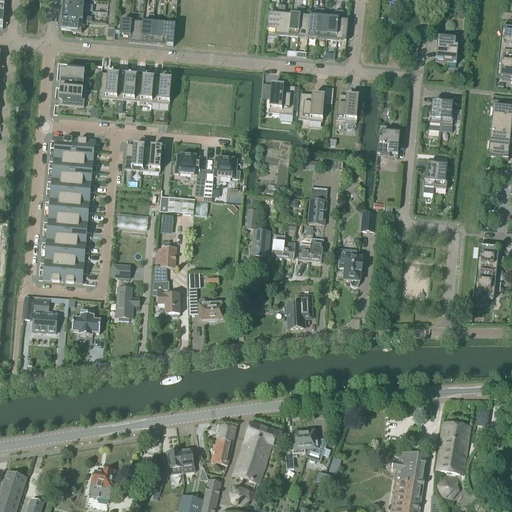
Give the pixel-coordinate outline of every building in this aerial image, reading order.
[(67,0),(63,0),(63,11),(83,13),(84,2),(67,0)] [(268,36),(279,37),(281,16),(281,14),(282,7),(278,7),(277,16),(268,15),(266,32),(268,32),(268,36)] [(63,11),(62,22),(82,23),(83,13),(63,11)] [(129,45),(140,46),(142,25),(143,16),(138,15),(138,22),(141,22),(141,25),(131,24),(129,45)] [(151,47),(153,26),(154,17),(148,16),(147,25),(142,25),(140,46),(151,47)] [(279,37),(288,38),(290,17),(284,16),(281,16),(279,37)] [(288,38),(298,39),(300,18),(290,17),(288,38)] [(298,39),(307,40),(309,19),(300,18),(298,39)] [(307,40),(317,41),(319,19),(314,19),(309,19),(307,40)] [(317,41),(326,42),(328,20),(323,20),(319,19),(317,41)] [(326,42),(336,43),(338,21),(328,20),(326,42)] [(338,21),(336,43),(346,44),(348,22),(338,21)] [(82,23),(62,22),(61,33),(81,34),(82,23)] [(105,42),(129,45),(131,24),(120,23),(119,34),(114,34),(114,39),(105,38),(105,42)] [(151,47),(162,48),(164,27),(153,26),(151,47)] [(164,27),(162,48),(173,48),(175,28),(164,27)] [(501,29),(499,42),(511,43),(511,29),(501,29)] [(437,40),(436,52),(457,54),(458,42),(437,40)] [(511,43),(499,42),(498,55),(511,56),(511,43)] [(457,54),(436,52),(435,65),(456,66),(457,54)] [(511,56),(498,55),(497,67),(511,69),(511,56)] [(511,69),(497,67),(495,80),(496,80),(496,81),(511,82),(511,69)] [(67,86),(67,92),(81,94),(82,94),(83,87),(81,87),(82,76),(63,74),(62,85),(67,86)] [(104,99),(116,100),(117,86),(117,81),(106,80),(106,85),(99,85),(98,100),(104,101),(104,99)] [(122,100),(133,101),(134,88),(135,82),(124,81),(123,87),(117,86),(116,100),(116,102),(121,102),(122,100)] [(139,102),(151,103),(152,89),(152,84),(141,83),(141,88),(134,88),(133,101),(133,103),(139,104),(139,102)] [(152,89),(151,103),(150,105),(157,105),(157,104),(168,105),(170,85),(158,84),(158,90),(152,89)] [(279,90),(278,97),(270,96),(269,111),(277,112),(277,110),(289,111),(291,91),(279,90)] [(81,94),(67,92),(61,92),(60,103),(66,103),(65,110),(81,112),(81,104),(80,104),(81,94)] [(324,100),(324,106),(332,107),(332,99),(324,98),(324,100)] [(346,104),(338,104),(337,119),(345,120),(345,118),(357,119),(359,99),(346,98),(346,104)] [(324,106),(324,100),(312,99),(312,105),(304,104),(303,120),(311,120),(311,118),(323,120),(324,106)] [(429,133),(439,134),(442,105),(431,104),(429,133)] [(442,105),(439,134),(451,135),(453,118),(451,118),(452,106),(442,105)] [(492,109),(492,118),(511,119),(511,110),(493,109),(492,109)] [(511,119),(492,118),(491,126),(511,128),(511,124),(511,123),(511,119)] [(491,126),(490,134),(511,136),(511,132),(511,133),(511,128),(491,126)] [(379,134),(377,146),(398,148),(400,136),(379,134)] [(511,136),(490,134),(489,143),(509,145),(510,140),(511,140),(511,136)] [(57,150),(74,152),(75,141),(55,139),(55,143),(58,143),(57,150)] [(74,152),(91,153),(91,146),(94,146),(95,143),(75,141),(74,152)] [(488,151),(511,153),(511,149),(509,149),(509,145),(489,143),(488,151)] [(398,148),(377,146),(376,159),(397,160),(398,148)] [(130,167),(141,168),(143,155),(143,149),(132,148),(131,154),(125,153),(123,169),(130,169),(130,167)] [(53,160),(73,162),(74,152),(57,150),(57,157),(53,157),(53,160)] [(143,155),(141,168),(141,170),(148,171),(148,169),(159,170),(161,151),(150,150),(150,155),(143,155)] [(511,154),(511,153),(488,151),(487,160),(508,162),(508,157),(511,158),(511,154)] [(73,162),(93,164),(93,161),(90,160),(91,153),(74,152),(73,162)] [(196,188),(204,188),(205,184),(206,172),(198,172),(198,170),(199,164),(198,164),(199,159),(189,158),(189,156),(180,155),(180,157),(177,157),(176,168),(174,168),(173,176),(178,177),(178,175),(197,177),(196,188)] [(55,170),(72,172),(73,162),(53,160),(53,163),(56,163),(55,170)] [(214,162),(213,181),(234,182),(236,164),(233,164),(233,162),(224,161),(224,163),(214,162)] [(72,172),(89,173),(90,166),(93,167),(93,164),(73,162),(72,172)] [(434,190),(436,167),(425,166),(423,195),(433,196),(434,190)] [(447,168),(436,167),(434,190),(446,191),(447,180),(446,180),(447,168)] [(51,180),(71,182),(72,172),(55,170),(55,178),(52,177),(51,180)] [(71,182),(91,184),(91,181),(88,181),(89,173),(72,172),(71,182)] [(54,191),(70,192),(71,182),(51,180),(51,183),(54,184),(54,191)] [(70,192),(87,194),(88,187),(91,187),(91,184),(71,182),(70,192)] [(205,184),(204,188),(203,200),(211,200),(213,184),(205,184)] [(50,201),(69,202),(70,192),(54,191),(53,198),(50,198),(50,201)] [(69,202),(89,204),(90,201),(86,201),(87,194),(70,192),(69,202)] [(52,211),(69,213),(69,202),(50,201),(49,204),(52,204),(52,211)] [(69,213),(85,214),(86,207),(89,207),(89,204),(69,202),(69,213)] [(308,226),(324,227),(326,203),(310,202),(308,226)] [(207,219),(208,205),(194,204),(193,217),(207,219)] [(237,211),(230,206),(227,210),(233,215),(237,211)] [(48,221),(68,223),(69,213),(52,211),(51,218),(48,218),(48,221)] [(68,223),(87,224),(88,222),(85,221),(85,214),(69,213),(68,223)] [(247,231),(255,232),(256,214),(248,213),(247,231)] [(116,235),(146,238),(148,219),(118,216),(116,235)] [(360,234),(374,235),(376,217),(365,216),(362,216),(360,234)] [(161,225),(173,225),(173,217),(162,217),(161,225)] [(50,231),(67,233),(68,223),(48,221),(48,224),(51,224),(50,231)] [(67,233),(84,234),(84,227),(87,227),(87,224),(68,223),(67,233)] [(46,241),(66,243),(67,233),(50,231),(49,239),(46,238),(46,241)] [(66,243),(86,245),(86,242),(83,242),(84,234),(67,233),(66,243)] [(251,257),(269,259),(270,250),(268,250),(270,235),(253,234),(251,257)] [(269,259),(283,260),(284,242),(284,238),(273,237),(272,250),(270,250),(269,259)] [(48,252),(65,253),(66,243),(46,241),(46,244),(49,245),(48,252)] [(285,241),(284,242),(283,260),(293,261),(294,245),(286,245),(286,241),(285,241)] [(311,242),(311,245),(309,263),(320,264),(322,243),(311,242)] [(65,253),(82,255),(82,248),(85,248),(86,245),(66,243),(65,253)] [(298,262),(309,263),(311,245),(309,245),(309,247),(300,246),(298,262)] [(478,248),(477,261),(503,264),(503,259),(498,258),(498,250),(478,248)] [(160,270),(166,270),(174,270),(176,250),(162,250),(160,270)] [(44,262),(64,263),(65,253),(48,252),(47,259),(44,259),(44,262)] [(361,260),(355,259),(356,253),(346,252),(345,260),(339,260),(338,270),(344,271),(343,282),(350,283),(350,285),(350,286),(350,288),(352,289),(353,290),(355,290),(357,289),(358,287),(359,286),(360,275),(361,275),(361,274),(361,270),(361,268),(360,268),(361,260)] [(64,263),(84,265),(84,262),(81,262),(82,255),(65,253),(64,263)] [(477,261),(475,274),(496,276),(497,268),(502,268),(503,264),(477,261)] [(47,269),(46,272),(63,274),(63,269),(64,263),(44,262),(44,265),(47,265),(47,269)] [(63,269),(63,274),(80,275),(80,269),(81,268),(84,268),(84,265),(64,263),(63,269)] [(111,281),(129,282),(129,268),(112,267),(111,281)] [(42,282),(62,284),(63,274),(46,272),(46,279),(43,279),(42,282)] [(63,274),(62,284),(82,286),(82,282),(79,282),(80,275),(63,274)] [(475,274),(474,286),(500,289),(501,284),(495,284),(496,276),(475,274)] [(169,292),(168,284),(153,285),(152,298),(158,298),(158,307),(165,307),(165,317),(171,317),(171,319),(172,320),(177,319),(178,318),(178,317),(179,317),(179,297),(166,297),(166,292),(169,292)] [(473,300),(479,300),(478,307),(487,308),(488,301),(493,302),(494,293),(500,294),(500,289),(474,286),(473,299),(473,300)] [(119,323),(129,324),(129,321),(132,321),(133,306),(135,307),(135,308),(139,309),(139,302),(131,301),(131,291),(117,290),(116,320),(119,320),(119,323)] [(287,307),(287,308),(284,309),(284,317),(287,317),(288,331),(304,330),(304,321),(311,321),(311,298),(297,299),(298,307),(287,307)] [(212,323),(211,305),(204,306),(204,301),(199,301),(199,306),(200,322),(206,322),(207,323),(209,323),(211,323),(212,323)] [(33,331),(47,332),(46,335),(55,336),(57,318),(46,318),(46,314),(48,314),(49,303),(35,302),(34,313),(35,313),(35,317),(34,317),(33,331)] [(23,322),(30,322),(32,303),(25,303),(23,322)] [(224,305),(211,305),(212,323),(213,323),(215,323),(217,322),(218,321),(224,321),(224,305)] [(94,321),(94,313),(80,312),(79,320),(73,320),(71,334),(78,334),(78,338),(92,339),(92,336),(99,336),(100,322),(94,321)] [(232,478),(259,487),(272,447),(273,447),(277,434),(250,424),(243,446),(232,478)] [(435,473),(463,477),(470,429),(443,425),(435,473)] [(210,465),(227,468),(236,430),(219,426),(210,465)] [(304,435),(303,435),(304,451),(305,455),(304,455),(305,457),(305,459),(319,464),(320,464),(324,452),(325,447),(325,445),(325,440),(316,441),(315,434),(310,434),(310,433),(304,433),(304,435)] [(304,451),(303,435),(302,435),(302,434),(296,434),(296,436),(291,436),(292,451),(284,452),(286,472),(294,471),(292,459),(296,458),(296,456),(304,455),(305,455),(304,451)] [(182,475),(179,454),(179,453),(178,453),(178,452),(173,452),(173,454),(167,454),(169,471),(170,477),(182,475)] [(179,454),(182,475),(194,474),(194,470),(191,452),(187,453),(187,452),(181,452),(181,454),(179,454)] [(390,511),(419,511),(428,458),(400,454),(398,463),(393,462),(392,471),(397,472),(390,511)] [(88,498),(109,501),(112,482),(111,482),(112,473),(104,471),(103,474),(94,473),(93,480),(92,479),(88,498)] [(159,473),(157,473),(151,495),(159,497),(165,475),(159,473)] [(0,496),(0,511),(16,511),(26,480),(7,474),(0,496)] [(440,499),(451,501),(459,492),(455,482),(443,480),(436,489),(440,499)] [(208,482),(203,502),(182,497),(178,511),(214,511),(221,485),(208,482)] [(231,507),(241,510),(250,503),(248,492),(237,488),(229,496),(231,507)] [(27,511),(41,511),(43,505),(31,501),(27,511)]
